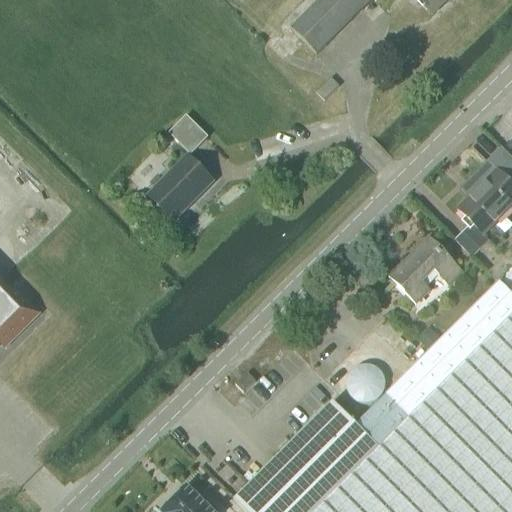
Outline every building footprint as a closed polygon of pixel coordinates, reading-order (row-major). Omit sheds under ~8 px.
[(321,0),(291,31),(300,41),(316,56),(372,0),(371,0),(321,0)] [(415,0),(431,15),(445,0),(415,0)] [(324,102),(339,89),(329,79),(315,93),(324,102)] [(206,139),(184,118),(167,135),(189,156),(206,139)] [(455,209),(454,211),(471,227),(455,243),(472,260),(489,243),(482,236),(481,235),(511,203),(511,162),(500,150),(487,163),(495,170),(493,172),(494,172),(474,192),(474,193),(457,211),(455,209)] [(210,184),(184,159),(146,198),(172,223),(174,221),(172,219),(195,195),(196,197),(210,184)] [(445,287),(459,273),(426,240),(392,275),(397,279),(391,285),(413,307),(427,293),(420,285),(432,273),(445,287)] [(511,252),(490,275),(498,283),(500,280),(511,292),(511,252)] [(511,298),(496,283),(384,396),(407,419),(511,312),(511,298)] [(0,344),(5,349),(39,315),(16,292),(10,298),(0,287),(0,344)] [(511,511),(511,312),(407,419),(384,396),(354,426),(331,403),(232,502),(242,511),(511,511)] [(416,341),(426,352),(439,340),(428,329),(416,341)] [(246,374),(234,385),(242,394),(254,382),(246,374)] [(219,511),(202,494),(196,500),(186,490),(163,511),(219,511)]
